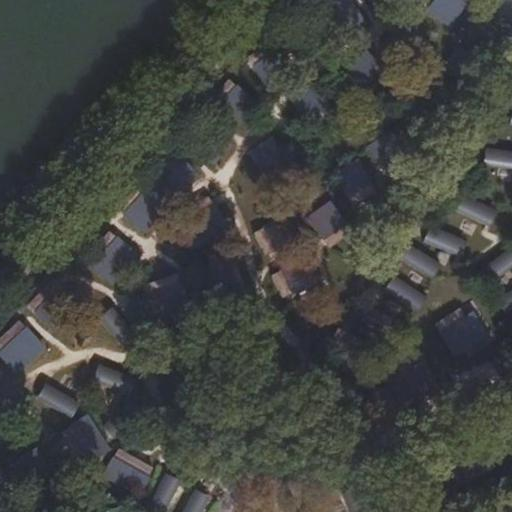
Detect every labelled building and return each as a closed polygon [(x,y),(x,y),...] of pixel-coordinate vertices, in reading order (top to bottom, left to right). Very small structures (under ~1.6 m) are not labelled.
[(423,0),(459,25),(470,9),(456,0),(423,0)] [(331,127),(311,153),(329,167),(349,141),(331,127)] [(272,129),(257,131),(261,164),(276,162),(272,129)] [(511,164),(485,151),(473,172),(511,191),(511,164)] [(189,208),(212,186),(198,170),(174,192),(189,208)] [(440,294),(454,286),(434,253),(421,261),(440,294)] [(424,313),(435,301),(407,275),(396,287),(424,313)] [(446,378),(462,365),(457,357),(501,323),(480,296),(375,378),(396,405),(440,370),(446,378)] [(381,298),(372,307),(394,327),(403,318),(381,298)] [(29,402),(44,432),(56,426),(41,397),(29,402)] [(90,460),(108,450),(88,415),(71,424),(90,460)] [(97,464),(109,482),(142,460),(131,442),(97,464)]
